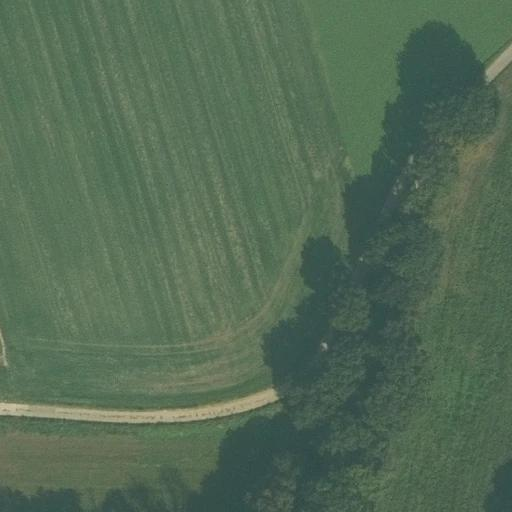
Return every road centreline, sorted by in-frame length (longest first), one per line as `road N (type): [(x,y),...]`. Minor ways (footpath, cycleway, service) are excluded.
road 1 (track): [(433,130),(324,342),(260,399),(0,431)]
road 2 (track): [(320,511),(400,296),(424,184),(437,162),(433,130)]
road 3 (track): [(511,41),(460,87),(433,130)]
